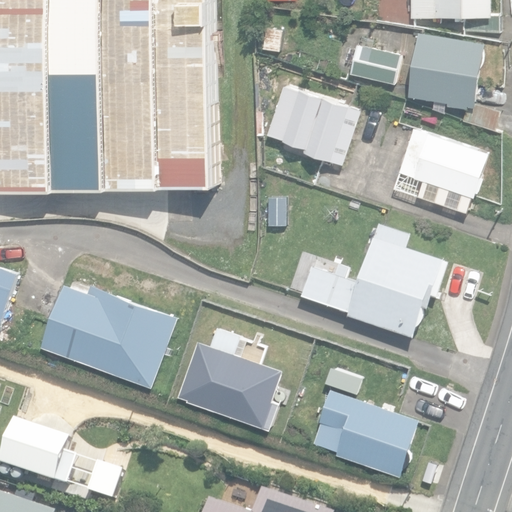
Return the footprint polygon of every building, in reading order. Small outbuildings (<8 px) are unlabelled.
[(0,0),(0,188),(227,181),(220,0),(0,0)] [(470,29),(504,30),(505,11),(497,11),(496,0),(413,0),(414,17),(470,15),(470,29)] [(383,19),(396,21),(397,12),(384,11),(383,19)] [(265,48),(283,51),(287,29),(269,27),(265,48)] [(466,119),(498,129),(504,110),(481,101),(490,43),(422,32),(418,61),(409,59),(406,82),(414,84),(413,96),(452,102),(452,106),(469,108),(466,119)] [(354,72),(398,83),(404,54),(360,44),(354,72)] [(307,151),(346,164),(364,108),(286,84),(270,134),(308,147),(307,151)] [(398,186),(471,210),(476,195),(479,196),(494,151),(418,127),(398,186)] [(307,155),(277,142),(267,164),(298,177),(307,155)] [(352,313),(418,335),(427,306),(431,307),(437,289),(444,291),(454,258),(410,244),(414,231),(382,220),(362,279),(314,263),(304,292),(353,308),(352,313)] [(0,329),(2,331),(22,269),(0,262),(0,329)] [(45,345),(158,386),(184,315),(94,283),(93,288),(69,280),(45,345)] [(284,364),(201,336),(183,391),(266,419),(284,364)] [(425,417),(333,387),(315,442),(341,451),(340,454),(406,475),(425,417)] [(138,460),(144,442),(131,438),(125,456),(138,460)] [(430,456),(421,484),(434,488),(443,460),(430,456)] [(40,481),(52,486),(56,473),(44,469),(40,481)] [(257,511),(338,511),(339,510),(266,486),(257,511)] [(0,511),(57,511),(59,510),(35,502),(37,495),(21,490),(19,497),(0,490),(0,511)]
